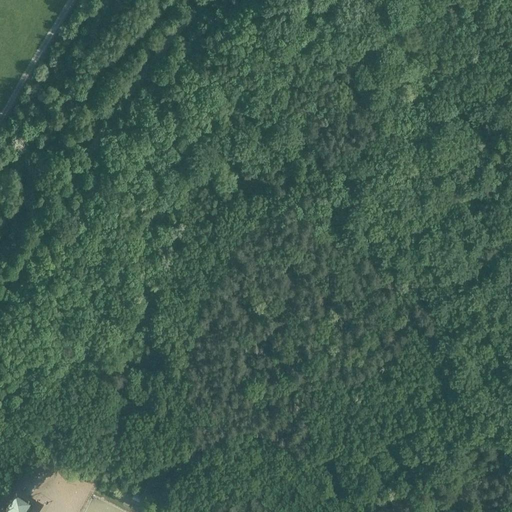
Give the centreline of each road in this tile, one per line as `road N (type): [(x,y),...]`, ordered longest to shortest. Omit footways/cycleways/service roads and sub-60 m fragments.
road 1 (track): [(0,285),(133,89),(207,0)]
road 2 (track): [(71,0),(0,120)]
